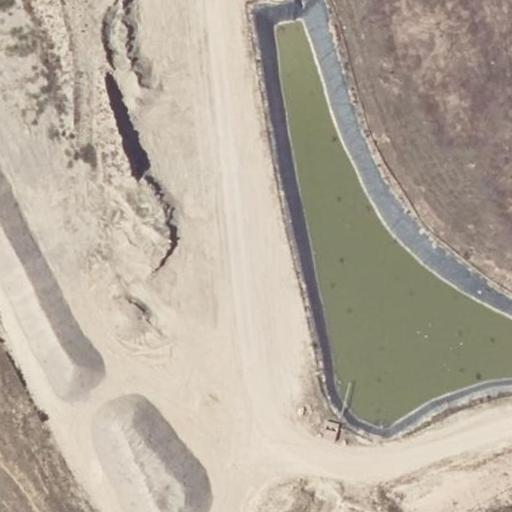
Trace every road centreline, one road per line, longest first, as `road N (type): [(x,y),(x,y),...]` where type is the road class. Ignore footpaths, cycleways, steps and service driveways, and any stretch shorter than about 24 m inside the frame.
road 1 (track): [(222,0),(284,440),(302,457),(336,467),(511,416)]
road 2 (track): [(267,353),(234,511)]
